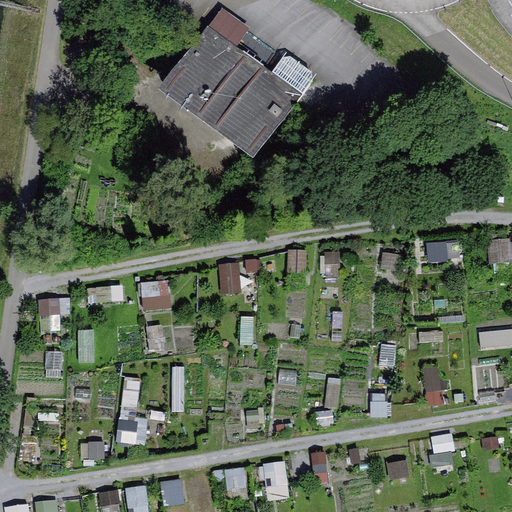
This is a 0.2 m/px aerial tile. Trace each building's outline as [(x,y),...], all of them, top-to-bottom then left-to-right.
[(313,73),(227,9),(156,103),(242,167),(313,73)] [(142,284),(145,311),(173,308),(171,282),(142,284)] [(186,366),(173,366),(174,410),(187,410),(186,366)] [(423,371),(431,406),(446,403),(439,368),(423,371)] [(136,416),(140,380),(127,378),(120,441),(146,445),(150,418),(136,416)] [(436,451),(455,449),(453,433),(434,436),(436,451)] [(266,463),(269,499),(289,497),(286,461),(266,463)] [(38,501),(38,511),(59,511),(59,499),(38,501)]
